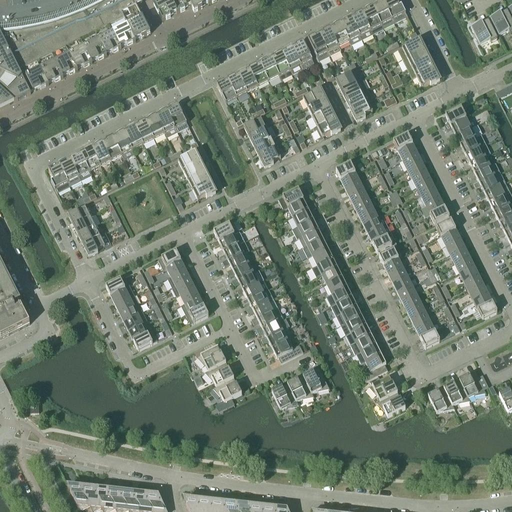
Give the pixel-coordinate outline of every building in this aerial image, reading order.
[(6,37),(5,37),(6,41),(12,40),(14,45),(17,50),(19,54),(21,59),(23,63),(26,68),(21,71),(22,74),(27,71),(30,76),(40,71),(54,64),(69,56),(83,49),(98,42),(112,35),(127,27),(120,14),(135,7),(136,7),(141,4),(135,0),(112,0),(110,2),(103,5),(100,7),(99,8),(95,9),(90,12),(86,14),(85,15),(80,16),(75,19),(71,20),(70,21),(69,21),(65,22),(59,24),(55,26),(54,26),(48,27),(44,29),(39,30),(38,30),(33,31),(27,32),(23,33),(22,33),(17,34),(11,35),(10,35),(6,36),(6,37)] [(162,0),(155,4),(153,5),(162,23),(170,19),(169,17),(175,14),(176,14),(168,0),(162,0)] [(186,0),(168,0),(176,14),(175,14),(176,15),(184,11),(184,10),(190,7),(190,6),(186,0)] [(186,0),(190,6),(190,7),(193,14),(202,9),(201,8),(207,5),(205,0),(186,0)] [(383,4),(394,27),(407,20),(401,7),(399,8),(394,0),(391,0),(386,3),(387,4),(384,5),(383,4)] [(383,32),(394,27),(383,4),(376,8),(376,9),(373,11),(372,10),(383,32)] [(135,7),(120,14),(127,27),(134,41),(140,38),(141,40),(150,36),(136,7),(135,7)] [(373,38),(383,32),(372,10),(365,13),(366,15),(362,16),(373,38)] [(509,35),(511,33),(511,24),(507,13),(498,18),(497,16),(489,20),(498,38),(509,33),(509,35)] [(362,16),(362,15),(354,19),(355,20),(352,22),(351,22),(360,39),(362,43),(373,38),(362,16)] [(360,39),(351,22),(352,22),(351,20),(344,24),(344,25),(341,27),(349,44),(351,48),(362,43),(360,39)] [(491,45),(497,41),(488,23),(479,27),(478,26),(470,29),(480,48),(490,43),(491,45)] [(341,27),(340,26),(333,30),(333,31),(330,32),(338,49),(339,49),(349,44),(341,27)] [(127,27),(112,35),(119,49),(120,48),(126,45),(127,47),(135,43),(134,41),(127,27)] [(330,32),(330,31),(322,35),(323,36),(319,38),(330,59),(341,54),(339,49),(338,49),(330,32)] [(0,110),(30,95),(29,94),(32,92),(25,78),(24,78),(22,74),(21,71),(18,66),(16,61),(14,57),(11,52),(9,47),(6,42),(6,41),(5,37),(2,39),(0,36),(0,35),(0,110)] [(112,35),(98,42),(105,56),(111,53),(112,54),(120,50),(120,48),(119,49),(112,35)] [(319,65),(330,59),(319,38),(316,40),(315,39),(308,42),(319,65)] [(98,42),(83,49),(90,63),(91,63),(97,60),(98,61),(106,57),(105,56),(98,42)] [(422,53),(424,52),(422,48),(419,42),(401,51),(397,53),(402,63),(422,53)] [(314,67),(312,63),(303,45),(295,48),(296,49),(293,51),(292,51),(303,73),(314,67)] [(83,49),(69,56),(76,70),(82,67),(83,69),(92,65),(91,63),(90,63),(83,49)] [(292,51),(293,51),(292,50),(285,54),(285,55),(282,57),(292,78),(303,73),(292,51)] [(428,62),(425,56),(424,52),(422,53),(402,63),(407,73),(428,62)] [(292,78),(282,57),(281,55),(274,59),(275,60),(271,62),(279,79),(282,83),(292,78)] [(69,56),(54,64),(61,78),(62,77),(68,74),(69,76),(77,72),(76,70),(69,56)] [(269,84),(279,79),(271,62),(267,64),(267,63),(259,67),(260,68),(260,67),(269,84)] [(433,71),(431,68),(428,62),(407,73),(412,83),(416,80),(433,71)] [(54,64),(40,71),(47,85),(53,82),(54,83),(63,79),(62,77),(61,78),(54,64)] [(258,90),(269,84),(260,67),(260,68),(257,69),(256,68),(249,72),(249,73),(258,90)] [(30,76),(25,78),(32,92),(39,89),(40,90),(48,86),(47,85),(40,71),(30,76)] [(439,84),(435,75),(433,71),(416,80),(421,90),(429,86),(431,88),(439,84)] [(247,95),(258,90),(249,73),(246,75),(245,74),(238,77),(238,78),(239,78),(247,95)] [(341,94),(362,83),(357,73),(336,84),(341,94)] [(236,100),(247,95),(239,78),(238,78),(235,80),(235,79),(227,83),(228,84),(236,100)] [(345,103),(367,93),(362,83),(341,94),(345,103)] [(226,106),(236,100),(228,84),(224,85),(224,84),(216,88),(226,106)] [(324,102),(323,98),(319,92),(302,101),(307,110),(324,102)] [(372,102),(367,93),(345,103),(350,113),(367,104),(367,105),(372,102)] [(329,112),(326,106),(324,102),(307,110),(312,120),(329,112)] [(372,114),(367,105),(367,104),(350,113),(356,125),(365,121),(364,119),(372,114)] [(189,130),(186,126),(177,108),(170,111),(170,113),(167,114),(178,136),(189,130)] [(449,126),(444,129),(446,134),(451,131),(450,129),(466,121),(461,111),(445,119),(449,126)] [(334,121),(332,118),(329,112),(312,120),(309,122),(313,131),(313,132),(334,121)] [(167,114),(167,113),(159,117),(160,118),(157,120),(156,120),(165,137),(167,141),(178,136),(167,114)] [(156,120),(157,120),(156,118),(149,122),(149,123),(146,125),(145,125),(154,142),(165,137),(156,120)] [(249,140),(266,131),(261,121),(244,130),(249,140)] [(340,133),(336,125),(334,121),(313,132),(313,131),(312,132),(314,135),(313,136),(315,141),(317,142),(319,144),(323,142),(322,140),(330,136),(331,138),(340,133)] [(454,136),(449,138),(451,143),(456,141),(455,138),(470,131),(466,121),(450,129),(451,131),(454,136)] [(145,125),(146,125),(145,124),(138,128),(138,129),(135,130),(135,131),(143,147),(154,142),(145,125)] [(135,131),(135,130),(135,129),(127,133),(128,134),(124,136),(133,153),(143,147),(135,131)] [(254,150),(271,141),(266,131),(249,140),(254,150)] [(458,146),(454,148),(456,153),(461,151),(460,148),(475,140),(470,131),(455,138),(456,141),(458,146)] [(133,153),(124,136),(124,135),(116,138),(117,139),(114,141),(113,141),(122,158),(124,162),(135,157),(133,153)] [(397,154),(412,147),(408,138),(393,145),(397,154)] [(463,155),(458,158),(461,163),(466,160),(465,158),(480,150),(486,147),(481,138),(475,140),(460,148),(461,151),(463,155)] [(113,141),(114,141),(113,140),(106,144),(106,145),(103,147),(111,164),(122,158),(113,141)] [(258,159),(276,151),(271,141),(254,150),(258,159)] [(103,147),(102,145),(95,149),(95,150),(92,152),(100,169),(111,164),(103,147)] [(402,163),(417,156),(412,147),(397,154),(402,163)] [(468,165),(463,167),(466,172),(471,170),(469,167),(485,160),(490,157),(486,147),(480,150),(465,158),(466,160),(468,165)] [(92,152),(92,151),(84,155),(85,156),(81,157),(90,174),(100,169),(92,152)] [(272,165),(281,161),(276,151),(258,159),(265,172),(273,167),(272,165)] [(373,162),(378,159),(376,154),(370,157),(373,162)] [(183,173),(200,165),(195,155),(178,163),(183,173)] [(407,173),(421,165),(417,156),(402,163),(407,173)] [(90,174),(81,157),(78,159),(77,158),(70,162),(70,163),(79,180),(81,184),(92,179),(90,174)] [(381,172),(387,169),(382,160),(377,162),(381,172)] [(473,175),(468,177),(471,182),(476,179),(474,177),(490,169),(485,160),(469,167),(471,170),(473,175)] [(81,184),(79,180),(70,163),(67,165),(66,164),(59,167),(59,168),(60,168),(70,190),(81,184)] [(373,176),(379,173),(374,164),(368,166),(373,176)] [(187,183),(205,174),(200,165),(183,173),(187,183)] [(411,182),(426,174),(421,165),(407,173),(411,182)] [(340,183),(355,176),(350,167),(336,174),(340,183)] [(478,184),(473,187),(475,192),(480,189),(479,187),(495,179),(500,176),(495,167),(490,169),(474,177),(476,179),(478,184)] [(57,196),(70,190),(60,168),(59,168),(56,170),(56,169),(48,173),(53,182),(50,183),(57,196)] [(192,193),(209,184),(205,174),(187,183),(192,193)] [(416,191),(431,184),(426,174),(411,182),(416,191)] [(345,192),(359,185),(355,176),(340,183),(345,192)] [(483,194),(478,196),(480,201),(485,199),(484,196),(505,186),(500,176),(495,179),(479,187),(480,189),(483,194)] [(126,186),(134,182),(132,178),(123,182),(126,186)] [(207,201),(216,196),(209,184),(192,193),(197,202),(205,198),(207,201)] [(421,200),(435,193),(431,184),(416,191),(421,200)] [(349,201),(364,194),(359,185),(345,192),(349,201)] [(488,204),(483,206),(485,211),(490,208),(489,206),(504,198),(505,198),(510,196),(505,186),(484,196),(485,199),(488,204)] [(303,203),(304,205),(309,203),(307,198),(302,200),(298,193),(278,203),(283,213),(288,211),(303,203)] [(425,209),(440,202),(435,193),(421,200),(425,209)] [(354,211),(369,203),(364,194),(349,201),(354,211)] [(492,213),(488,216),(490,221),(495,218),(494,216),(509,208),(511,206),(511,199),(510,196),(505,198),(504,198),(489,206),(490,208),(492,213)] [(430,219),(444,211),(440,202),(425,209),(430,219)] [(307,210),(304,205),(303,203),(288,211),(292,220),(308,212),(309,215),(314,212),(312,208),(307,210)] [(359,220),(373,212),(369,203),(354,211),(359,220)] [(497,223),(492,225),(495,230),(500,228),(499,225),(511,218),(511,206),(509,208),(494,216),(495,218),(497,223)] [(73,228),(90,220),(85,210),(68,218),(73,228)] [(434,228),(449,220),(444,211),(430,219),(434,228)] [(312,220),(309,215),(308,212),(292,220),(297,230),(313,222),(314,225),(319,222),(317,217),(312,220)] [(378,222),(378,221),(373,212),(359,220),(363,229),(378,222)] [(502,232),(497,235),(500,240),(505,237),(503,235),(511,230),(511,218),(499,225),(500,228),(502,232)] [(368,238),(387,229),(382,219),(378,221),(378,222),(363,229),(368,238)] [(78,238),(95,229),(90,220),(73,228),(78,238)] [(316,229),(314,225),(313,222),(297,230),(292,233),(297,242),(299,241),(318,232),(319,234),(324,232),(321,227),(316,229)] [(217,243),(212,245),(215,250),(220,248),(218,245),(234,237),(238,235),(238,234),(242,232),(238,223),(233,225),(229,227),(213,235),(217,243)] [(441,240),(455,233),(451,223),(436,231),(441,240)] [(83,248),(100,239),(95,229),(78,238),(83,248)] [(372,247),(392,238),(387,229),(368,238),(372,247)] [(507,242),(502,245),(505,249),(509,247),(508,245),(511,242),(511,230),(503,235),(505,237),(507,242)] [(321,239),(319,234),(318,232),(299,241),(304,251),(323,241),(324,244),(329,241),(326,236),(321,239)] [(445,249),(460,242),(455,233),(441,240),(445,249)] [(222,252),(217,255),(220,260),(224,257),(223,255),(239,247),(244,244),(239,235),(238,235),(234,237),(218,245),(220,248),(222,252)] [(100,239),(83,248),(89,260),(98,255),(97,253),(104,249),(106,251),(111,249),(105,236),(100,239)] [(388,251),(396,247),(392,238),(372,247),(377,257),(385,253),(387,256),(379,260),(383,269),(398,261),(393,252),(389,254),(388,251)] [(326,249),(324,244),(323,241),(304,251),(302,252),(307,261),(312,259),(327,251),(329,253),(334,251),(331,246),(326,249)] [(450,258),(464,251),(460,242),(445,249),(450,258)] [(227,262),(222,265),(224,269),(229,267),(228,265),(244,257),(249,254),(244,244),(239,247),(223,255),(224,257),(227,262)] [(331,258),(329,253),(327,251),(312,259),(317,269),(332,261),(333,263),(338,261),(336,256),(331,258)] [(454,267),(469,260),(464,251),(450,258),(454,267)] [(162,273),(166,271),(181,264),(176,254),(158,263),(162,273)] [(232,272),(227,274),(229,279),(234,277),(233,274),(248,266),(244,257),(228,265),(229,267),(232,272)] [(459,277),(474,269),(469,260),(454,267),(459,277)] [(344,271),(341,265),(336,268),(333,263),(332,261),(317,269),(311,271),(316,281),(321,278),(337,270),(339,274),(344,271)] [(388,278),(402,271),(398,261),(383,269),(388,278)] [(171,280),(185,273),(181,264),(166,271),(170,280),(171,280)] [(237,281),(232,284),(234,289),(239,286),(238,284),(253,276),(248,266),(233,274),(234,277),(237,281)] [(0,341),(30,327),(27,321),(25,321),(18,306),(19,305),(0,267),(0,341)] [(464,286),(478,278),(474,269),(459,277),(464,286)] [(341,278),(339,274),(337,270),(321,278),(326,288),(342,280),(343,282),(348,280),(346,275),(341,278)] [(392,287),(407,280),(402,271),(388,278),(392,287)] [(172,291),(190,282),(185,273),(171,280),(170,280),(167,282),(172,291)] [(241,291),(236,294),(239,298),(244,296),(243,294),(258,286),(263,283),(258,273),(253,276),(238,284),(239,286),(241,291)] [(468,295),(483,288),(478,278),(464,286),(468,295)] [(110,299),(130,289),(125,280),(105,290),(110,299)] [(346,287),(343,282),(342,280),(326,288),(331,297),(331,298),(347,290),(348,292),(353,290),(350,285),(346,287)] [(397,296),(412,289),(407,280),(392,287),(397,296)] [(180,298),(194,291),(190,282),(172,291),(176,300),(180,298)] [(246,301),(241,303),(244,308),(249,306),(247,303),(263,295),(258,286),(243,294),(244,296),(246,301)] [(473,304),(487,297),(483,288),(468,295),(473,304)] [(115,308),(134,298),(130,289),(110,299),(115,308)] [(402,305),(416,298),(412,289),(397,296),(402,305)] [(350,297),(348,292),(347,290),(331,298),(331,297),(326,300),(331,310),(352,299),(353,302),(358,299),(355,294),(350,297)] [(184,307),(199,300),(194,291),(180,298),(184,307)] [(251,310),(246,313),(249,318),(254,315),(252,313),(268,305),(273,302),(268,293),(263,295),(247,303),(249,306),(251,310)] [(477,313),(492,306),(487,297),(473,304),(477,313)] [(119,317),(139,308),(134,298),(115,308),(119,317)] [(406,315),(421,307),(416,298),(402,305),(406,315)] [(355,307),(353,302),(352,299),(331,310),(336,319),(356,309),(358,311),(363,309),(360,304),(355,307)] [(185,318),(204,309),(199,300),(184,307),(181,309),(185,318)] [(256,320),(251,322),(253,327),(258,325),(257,322),(273,315),(278,312),(273,302),(268,305),(252,313),(254,315),(256,320)] [(482,323),(497,315),(492,306),(477,313),(482,323)] [(411,324),(426,316),(421,307),(406,315),(411,324)] [(124,326),(143,317),(139,308),(119,317),(124,326)] [(204,309),(185,318),(190,328),(208,319),(204,309)] [(360,316),(358,311),(356,309),(336,319),(340,329),(361,319),(363,321),(367,319),(365,314),(360,316)] [(261,330),(256,332),(258,337),(263,335),(262,332),(278,324),(283,322),(283,321),(278,312),(273,315),(257,322),(258,325),(261,330)] [(327,324),(322,315),(317,318),(321,327),(327,324)] [(416,333),(430,326),(426,316),(411,324),(416,333)] [(129,335),(148,326),(143,317),(124,326),(129,335)] [(365,326),(363,321),(361,319),(340,329),(345,339),(351,336),(366,328),(367,331),(372,328),(370,323),(365,326)] [(266,339),(261,342),(263,347),(268,344),(267,342),(282,334),(283,334),(288,332),(286,328),(283,322),(278,324),(262,332),(263,335),(266,339)] [(133,345),(152,335),(148,326),(129,335),(133,345)] [(420,342),(435,335),(430,326),(416,333),(420,342)] [(351,336),(345,339),(350,348),(355,346),(371,338),(372,340),(377,338),(375,333),(370,335),(367,331),(366,328),(351,336)] [(270,349),(266,351),(268,356),(273,354),(272,351),(287,344),(283,334),(282,334),(267,342),(268,344),(270,349)] [(138,354),(157,344),(152,335),(133,345),(138,354)] [(425,351),(439,344),(435,335),(420,342),(425,351)] [(375,345),(372,340),(371,338),(355,346),(350,348),(355,358),(360,356),(360,355),(376,348),(377,350),(382,348),(380,343),(375,345)] [(287,344),(272,351),(273,354),(277,361),(278,361),(281,367),(303,356),(299,348),(291,352),(287,344)] [(387,357),(384,352),(379,355),(377,350),(376,348),(360,355),(360,356),(355,358),(360,368),(365,365),(381,357),(382,360),(387,357)] [(208,374),(226,366),(218,350),(196,360),(196,361),(197,361),(204,369),(205,368),(208,374)] [(386,367),(382,360),(381,357),(365,365),(369,373),(362,377),(366,385),(387,374),(384,368),(386,367)] [(216,390),(234,381),(226,366),(208,374),(204,376),(204,377),(206,376),(212,384),(213,384),(216,390)] [(329,393),(319,371),(303,379),(311,397),(312,397),(318,394),(318,395),(328,392),(329,393)] [(482,379),(477,381),(475,375),(459,383),(468,401),(474,398),(474,399),(484,396),(485,397),(486,397),(483,393),(488,390),(482,379)] [(314,401),(312,397),(311,397),(303,379),(287,387),(296,405),(296,404),(302,401),(302,402),(313,400),(313,401),(314,401)] [(379,404),(397,395),(389,380),(380,384),(378,380),(369,385),(371,388),(367,390),(368,391),(369,391),(375,399),(376,398),(379,404)] [(241,397),(234,381),(216,390),(212,392),(213,392),(220,400),(221,400),(227,411),(234,407),(231,402),(241,397)] [(470,405),(468,401),(459,383),(443,391),(452,409),(458,406),(459,406),(469,404),(469,405),(470,405)] [(298,409),(296,404),(296,405),(287,387),(271,395),(280,412),(286,409),(287,410),(297,408),(298,409)] [(454,413),(452,409),(443,391),(427,399),(436,417),(443,413),(443,414),(453,412),(454,413)] [(511,391),(499,398),(507,416),(511,413),(511,391)] [(387,420),(405,411),(397,395),(379,404),(375,406),(375,407),(376,406),(384,415),(385,414),(387,420)] [(30,408),(30,416),(39,416),(38,407),(30,408)] [(90,509),(81,491),(68,489),(68,490),(79,511),(83,511),(90,509)] [(103,510),(94,492),(81,491),(90,509),(91,511),(99,511),(102,510),(103,510)] [(116,511),(107,494),(94,492),(103,510),(102,510),(103,511),(114,511),(115,511),(116,511)] [(127,511),(120,495),(107,494),(116,511),(115,511),(127,511)] [(140,511),(133,497),(120,495),(127,511),(140,511)] [(152,511),(145,498),(133,497),(140,511),(152,511)] [(164,511),(158,499),(145,498),(152,511),(164,511)] [(201,511),(197,504),(184,502),(184,503),(188,511),(201,511)]
